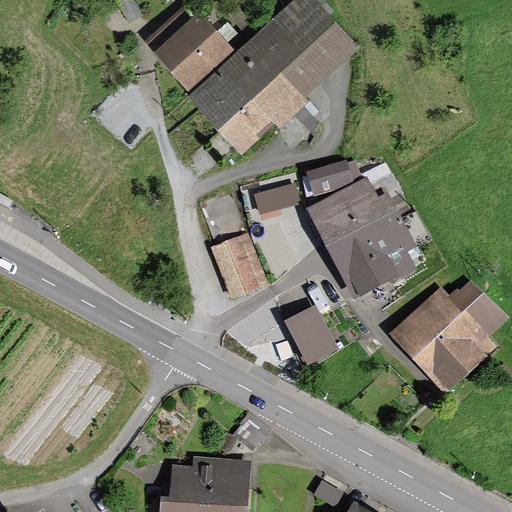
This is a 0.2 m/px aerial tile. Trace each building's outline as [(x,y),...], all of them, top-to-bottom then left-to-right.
[(143,13),(135,0),(115,0),(129,21),(143,13)] [(360,46),(319,0),(288,0),(235,48),(188,90),(186,92),(242,155),(307,96),(306,95),(360,46)] [(235,48),(198,7),(151,49),(188,90),(235,48)] [(355,160),(347,162),(346,158),(304,171),(312,198),(354,185),(351,176),(359,173),(355,160)] [(382,223),(412,207),(387,162),(364,175),(365,178),(359,182),(382,223)] [(328,254),(382,223),(359,182),(354,185),(304,213),(328,254)] [(259,192),(251,194),(259,221),(293,210),(289,197),(299,194),(295,183),(278,188),(277,183),(258,188),(259,192)] [(412,207),(382,223),(328,254),(355,303),(417,268),(409,253),(431,240),(412,207)] [(270,284),(248,231),(209,248),(231,300),(270,284)] [(488,338),(509,319),(461,268),(388,337),(445,396),(497,347),(488,338)] [(339,349),(315,306),(282,324),(307,367),(339,349)] [(511,374),(511,369),(504,363),(493,375),(504,384),(511,374)] [(229,454),(237,437),(225,431),(216,448),(229,454)] [(171,465),(169,499),(205,502),(248,505),(251,461),(193,457),(192,467),(171,465)] [(336,508),(344,492),(321,480),(313,496),(336,508)] [(158,511),(203,511),(205,502),(169,499),(159,499),(158,511)] [(247,511),(248,505),(205,502),(203,511),(247,511)] [(368,511),(352,503),(347,511),(368,511)]
